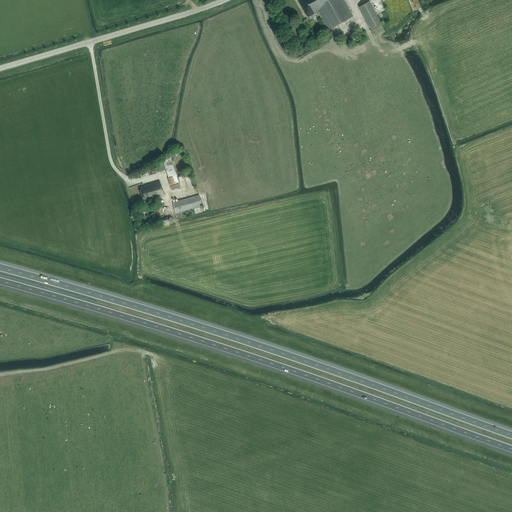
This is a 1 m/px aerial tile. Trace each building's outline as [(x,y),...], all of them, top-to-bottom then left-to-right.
[(297,0),(307,18),(318,12),(328,30),(353,16),(347,5),(343,0),(297,0)] [(369,1),(359,7),(370,29),(381,23),(369,1)] [(160,164),(154,166),(156,173),(166,170),(168,178),(170,185),(175,184),(178,182),(172,161),(169,154),(162,158),(163,159),(159,160),(160,164)] [(156,173),(153,165),(147,167),(150,175),(156,173)] [(140,188),(144,201),(149,199),(149,200),(164,195),(160,181),(145,186),(140,188)] [(177,217),(182,216),(181,212),(202,206),(199,195),(173,202),(176,214),(177,217)]
